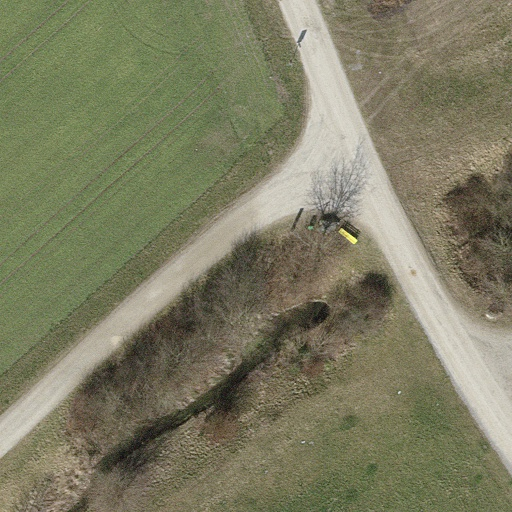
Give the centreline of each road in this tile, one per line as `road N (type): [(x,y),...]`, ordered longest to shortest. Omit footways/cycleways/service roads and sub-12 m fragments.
road 1 (track): [(0,443),(235,241),(359,167)]
road 2 (track): [(511,428),(359,167)]
road 3 (track): [(359,167),(297,0)]
